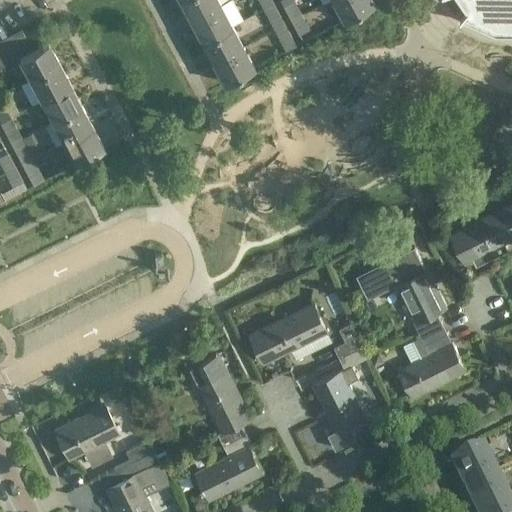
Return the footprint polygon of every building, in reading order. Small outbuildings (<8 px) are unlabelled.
[(181,0),(192,20),(221,5),(218,0),(181,0)] [(275,3),(273,0),(257,0),(263,10),(275,3)] [(333,0),(345,21),(373,6),(370,0),(333,0)] [(511,0),(457,0),(466,13),(461,19),(493,33),(511,33),(511,0)] [(294,1),(284,6),(292,22),(303,16),(294,1)] [(263,10),(274,31),(286,25),(275,3),(263,10)] [(232,26),(221,5),(192,20),(204,41),(232,26)] [(311,30),(303,16),(292,22),(300,36),(311,30)] [(285,52),(297,46),(286,25),(274,31),(285,52)] [(204,41),(215,62),(243,47),(232,26),(204,41)] [(11,36),(22,56),(33,51),(22,31),(11,36)] [(12,62),(22,56),(11,36),(1,42),(12,62)] [(1,42),(0,42),(0,64),(2,67),(12,62),(1,42)] [(48,43),(33,51),(22,56),(12,62),(18,72),(25,67),(31,79),(59,64),(48,43)] [(215,62),(226,84),(255,69),(243,47),(215,62)] [(31,79),(43,100),(70,85),(59,64),(31,79)] [(54,121),(81,106),(70,85),(43,100),(54,121)] [(11,96),(3,101),(0,95),(0,122),(11,117),(19,112),(11,96)] [(54,121),(65,142),(93,127),(81,106),(54,121)] [(22,121),(15,124),(11,117),(0,122),(0,123),(11,144),(22,138),(21,136),(28,133),(22,121)] [(76,163),(104,149),(93,127),(65,142),(76,163)] [(33,159),(32,156),(35,155),(33,151),(38,148),(32,133),(22,138),(11,144),(22,165),(33,159)] [(17,168),(9,152),(0,156),(0,164),(5,174),(17,168)] [(22,165),(34,186),(45,180),(33,159),(22,165)] [(17,168),(5,174),(12,188),(23,182),(24,182),(17,168)] [(464,262),(472,258),(476,266),(509,250),(505,242),(511,238),(511,204),(466,227),(451,234),(464,262)] [(390,249),(408,240),(403,230),(385,239),(390,249)] [(416,247),(370,270),(381,292),(399,284),(427,270),(416,247)] [(162,254),(155,255),(159,282),(166,281),(162,254)] [(415,323),(422,336),(426,344),(448,333),(437,311),(448,306),(429,269),(427,270),(399,284),(418,321),(415,323)] [(250,335),(263,362),(329,330),(316,303),(250,335)] [(334,347),(340,359),(363,347),(351,323),(339,329),(346,342),(334,347)] [(448,333),(426,344),(422,336),(405,345),(414,363),(401,369),(403,373),(397,375),(408,397),(453,375),(467,368),(454,344),(449,333),(448,333)] [(342,370),(315,384),(338,428),(328,434),(335,449),(356,438),(349,424),(365,416),(349,384),(360,378),(353,365),(368,357),(368,356),(363,347),(340,359),(345,369),(342,370)] [(375,367),(386,361),(381,351),(370,357),(375,367)] [(193,367),(213,409),(224,431),(219,433),(225,444),(247,433),(242,422),(252,418),(228,371),(219,354),(193,367)] [(119,390),(110,395),(115,404),(124,399),(119,390)] [(106,406),(57,431),(70,458),(120,433),(106,406)] [(253,443),(247,433),(225,444),(230,454),(196,471),(210,500),(265,473),(251,444),(253,443)] [(126,450),(131,462),(154,450),(149,439),(126,450)] [(454,464),(465,487),(497,471),(486,449),(454,464)] [(131,462),(137,473),(149,467),(160,462),(154,450),(131,462)] [(160,462),(149,467),(155,480),(159,488),(170,483),(160,462)] [(153,511),(141,487),(155,480),(149,467),(137,473),(108,488),(119,511),(153,511)] [(508,494),(497,471),(465,487),(476,509),(508,494)] [(476,509),(477,511),(511,511),(511,502),(508,494),(476,509)]
